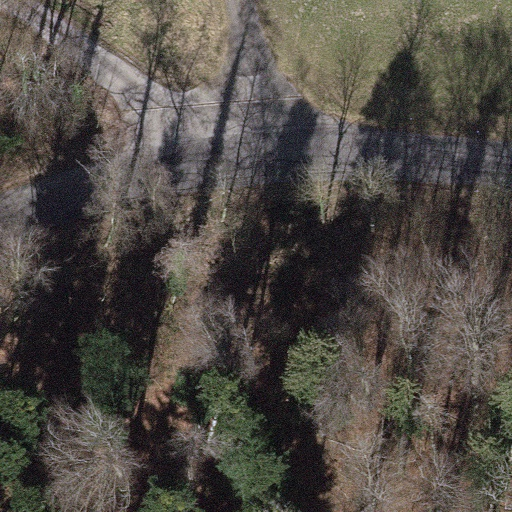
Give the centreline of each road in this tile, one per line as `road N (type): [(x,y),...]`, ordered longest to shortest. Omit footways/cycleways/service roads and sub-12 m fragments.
road 1 (tertiary): [(511,165),(278,160),(150,177),(0,222)]
road 2 (track): [(11,0),(144,94),(218,167)]
road 3 (track): [(278,160),(240,0)]
